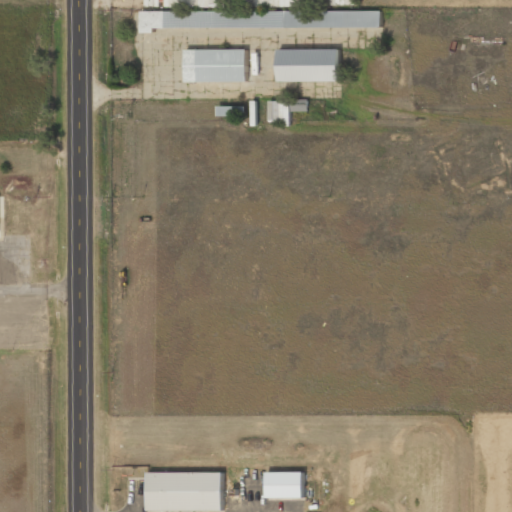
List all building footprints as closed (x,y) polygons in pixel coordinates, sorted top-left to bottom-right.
[(383,11),(143,13),(143,33),(157,33),(157,29),(383,27),(383,11)] [(249,50),(187,50),(188,83),(250,82),(249,50)] [(342,50),(280,50),(281,82),(342,82),(342,50)] [(293,112),(310,112),(310,100),(293,100),(293,112)] [(271,123),(292,124),(292,102),(272,102),(271,123)] [(306,472),(268,473),(269,499),(306,498),(306,472)] [(225,473),(150,473),(150,511),(225,511),(225,473)]
